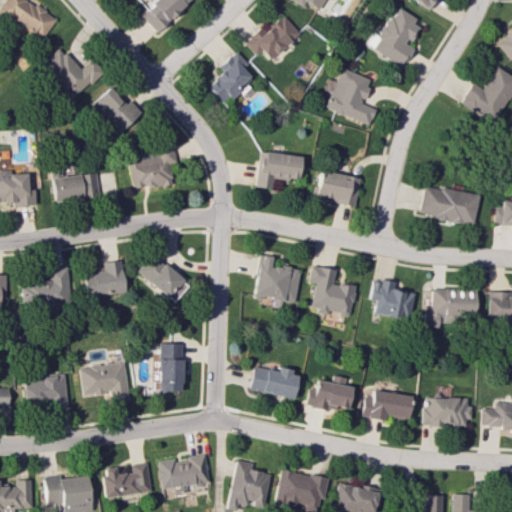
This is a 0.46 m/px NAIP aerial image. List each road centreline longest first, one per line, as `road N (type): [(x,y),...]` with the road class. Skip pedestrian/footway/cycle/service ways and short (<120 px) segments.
road 1 (residential): [(0,445),(215,421),(366,454),(511,462),(446,256),(218,218),(0,241)]
road 2 (residential): [(151,80),(200,131),(219,182),(215,421)]
road 3 (residential): [(476,0),(403,122),(373,245)]
